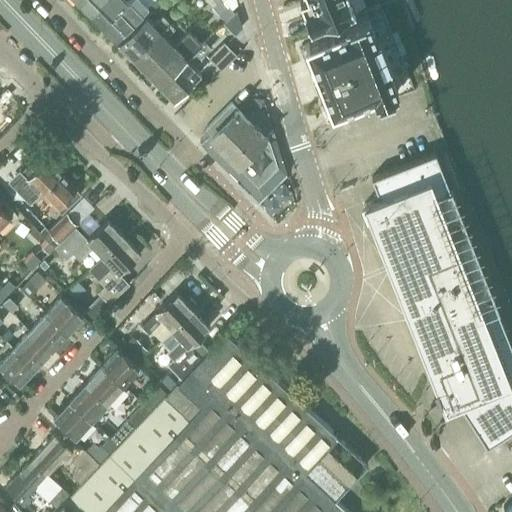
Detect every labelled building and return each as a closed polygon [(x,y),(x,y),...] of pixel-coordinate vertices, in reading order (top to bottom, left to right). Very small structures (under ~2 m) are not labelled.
[(79,0),(91,12),(103,0),(79,0)] [(103,25),(128,0),(103,0),(91,12),(103,25)] [(128,0),(103,25),(115,37),(148,5),(143,0),(128,0)] [(207,0),(208,1),(202,6),(206,10),(211,5),(216,0),(207,0)] [(216,0),(211,5),(223,18),(233,9),(223,0),(216,0)] [(301,0),(305,10),(303,10),(310,27),(353,9),(349,0),(301,0)] [(146,14),(119,41),(133,55),(169,20),(181,9),(174,2),(162,14),(154,23),(146,14)] [(146,69),(173,42),(166,35),(175,26),(169,20),(133,55),(146,69)] [(173,42),(146,69),(159,82),(201,42),(195,36),(188,27),(173,42)] [(366,37),(308,57),(322,100),(380,79),(382,85),(397,81),(379,28),(366,32),(366,37)] [(201,42),(159,82),(174,97),(200,71),(194,64),(202,57),(201,56),(211,46),(204,39),(201,42)] [(208,56),(221,68),(236,53),(224,40),(208,56)] [(211,135),(203,143),(256,202),(284,175),(275,137),(270,138),(248,116),(257,108),(247,98),(239,107),(239,106),(238,107),(232,101),(205,127),(211,134),(210,134),(211,135)] [(511,343),(450,188),(435,150),(372,175),(379,195),(364,201),(380,241),(445,405),(459,399),(487,443),(511,427),(511,343)] [(26,176),(15,187),(31,203),(42,192),(60,173),(55,167),(56,166),(47,156),(46,157),(41,152),(21,171),(26,176)] [(60,173),(42,192),(56,206),(55,207),(55,208),(56,207),(61,212),(80,194),(75,189),(77,187),(67,178),(66,179),(60,173)] [(0,204),(0,224),(9,216),(13,220),(19,215),(15,211),(4,199),(0,203),(1,204),(0,204)] [(55,233),(50,239),(55,245),(56,244),(75,225),(77,224),(66,213),(50,228),(55,233)] [(75,225),(56,244),(68,257),(74,251),(80,257),(94,244),(102,253),(123,233),(107,216),(86,236),(75,225)] [(46,224),(40,231),(49,240),(50,239),(55,233),(50,228),(46,224)] [(123,233),(102,253),(104,255),(90,268),(105,284),(99,291),(110,302),(129,281),(119,271),(140,250),(123,233)] [(48,252),(55,245),(50,239),(49,240),(42,245),(48,252)] [(32,250),(23,259),(31,268),(32,267),(41,258),(32,250)] [(36,287),(45,278),(36,270),(28,279),(36,287)] [(16,283),(9,277),(0,287),(6,294),(16,283)] [(172,327),(194,307),(177,290),(156,309),(156,310),(142,323),(148,330),(162,316),(172,327)] [(44,311),(65,331),(82,313),(61,293),(44,311)] [(4,305),(10,311),(18,302),(12,297),(4,305)] [(194,307),(172,327),(182,337),(167,351),(173,357),(167,363),(180,377),(208,348),(197,336),(210,324),(194,307)] [(65,331),(44,311),(28,328),(49,348),(65,331)] [(49,348),(28,328),(12,345),(34,365),(49,348)] [(347,511),(333,498),(368,461),(338,433),(337,434),(226,330),(208,348),(180,377),(79,482),(51,511),(347,511)] [(147,348),(136,337),(127,345),(138,356),(147,348)] [(34,365),(12,345),(0,358),(0,365),(18,382),(34,365)] [(117,346),(100,364),(122,384),(139,365),(117,346)] [(100,364),(85,381),(106,400),(114,392),(119,397),(125,390),(120,385),(122,384),(100,364)] [(158,377),(169,388),(176,381),(165,370),(158,377)] [(68,398),(90,418),(106,400),(85,381),(68,398)] [(142,403),(149,409),(166,392),(159,386),(142,403)] [(90,418),(68,398),(52,415),(74,435),(90,418)] [(126,420),(133,426),(149,409),(142,403),(126,420)] [(133,426),(126,420),(110,436),(117,443),(133,426)] [(30,457),(44,470),(48,473),(72,446),(55,430),(30,457)] [(94,439),(85,448),(99,462),(109,451),(100,442),(98,444),(94,439)] [(84,447),(73,460),(80,467),(73,474),(80,481),(99,462),(85,448),(84,447)] [(6,483),(24,500),(34,488),(55,508),(69,493),(48,473),(44,470),(30,457),(6,483)] [(511,511),(511,498),(502,505),(507,511),(511,511)]
